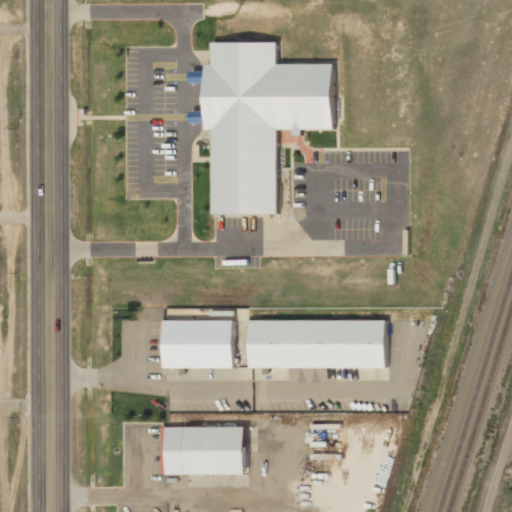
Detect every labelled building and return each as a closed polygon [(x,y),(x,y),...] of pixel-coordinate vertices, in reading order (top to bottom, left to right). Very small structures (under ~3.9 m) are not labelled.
[(336,63),(280,63),(280,42),(214,42),(214,64),(208,64),(208,130),(214,130),(215,214),(280,213),(280,129),(295,129),(295,135),(306,135),(306,130),(336,130),(336,63)] [(192,83),(207,83),(207,70),(192,71),(192,83)] [(207,122),(207,111),(192,111),(192,123),(207,122)] [(236,320),(166,321),(167,368),(237,367),(236,320)] [(252,320),(252,367),(292,367),(292,381),(315,381),(315,376),(306,376),(306,368),(389,368),(389,320),(252,320)] [(248,426),(163,427),(163,474),(248,474),(248,426)]
